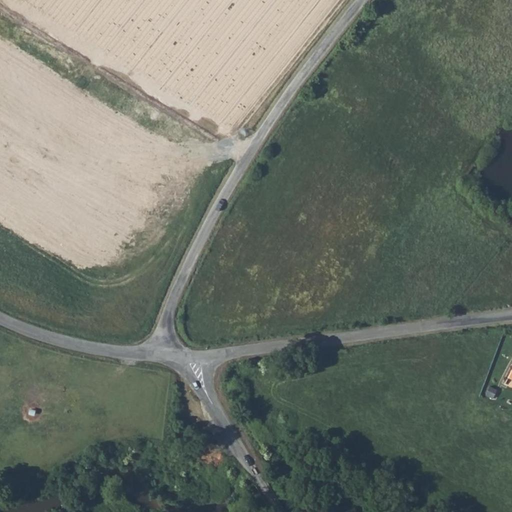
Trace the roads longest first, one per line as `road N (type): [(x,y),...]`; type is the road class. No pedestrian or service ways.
road 1 (tertiary): [(362,0),(229,187),(178,286),(160,354)]
road 2 (tertiary): [(256,351),(511,315)]
road 3 (unclassified): [(195,355),(203,387),(278,511)]
road 4 (tertiary): [(160,354),(79,345),(0,318)]
